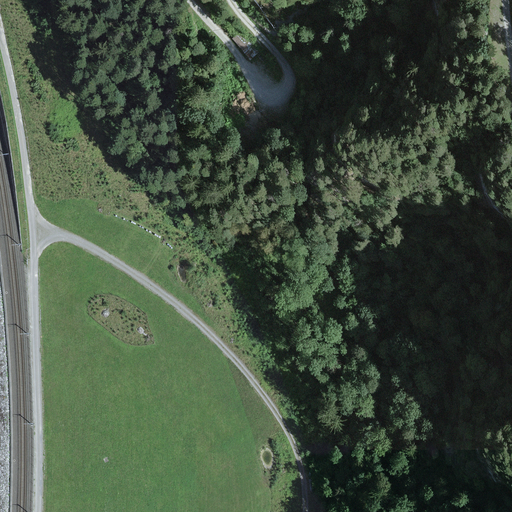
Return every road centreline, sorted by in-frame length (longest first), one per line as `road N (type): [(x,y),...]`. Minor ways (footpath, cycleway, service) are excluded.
road 1 (track): [(33,233),(64,236),(110,257),(197,321),(258,387),(295,450),(307,511)]
road 2 (track): [(37,511),(33,233)]
road 3 (track): [(185,0),(260,91),(285,91),(288,70),(230,0)]
road 4 (track): [(0,28),(33,233)]
